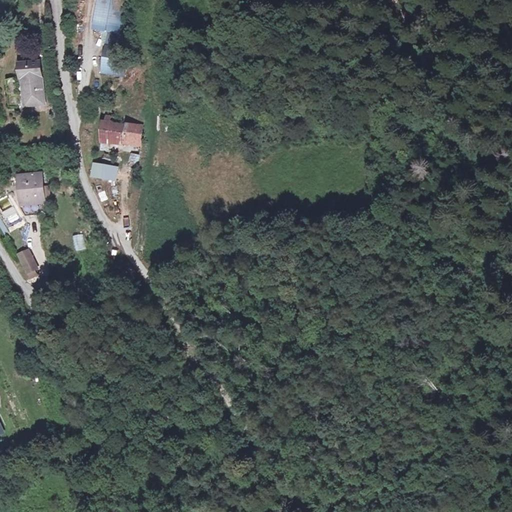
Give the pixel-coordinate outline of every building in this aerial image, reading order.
[(116,32),(121,0),(95,0),(90,29),(104,31),(116,32)] [(116,32),(104,31),(102,45),(105,46),(122,48),(123,48),(125,34),(116,32)] [(105,46),(102,71),(119,73),(120,62),(125,62),(126,55),(122,54),(122,48),(105,46)] [(24,84),(30,113),(48,110),(40,68),(19,71),(22,85),(24,84)] [(15,86),(7,88),(13,116),(22,114),(15,86)] [(122,147),(139,149),(142,129),(121,125),(121,121),(109,119),(109,124),(106,124),(104,154),(121,156),(122,147)] [(93,180),(114,184),(116,174),(111,173),(111,168),(94,166),(93,180)] [(42,174),(20,175),(20,191),(23,191),(24,203),(43,202),(43,200),(48,200),(47,187),(42,187),(42,174)] [(28,250),(20,254),(29,273),(37,269),(28,250)]
